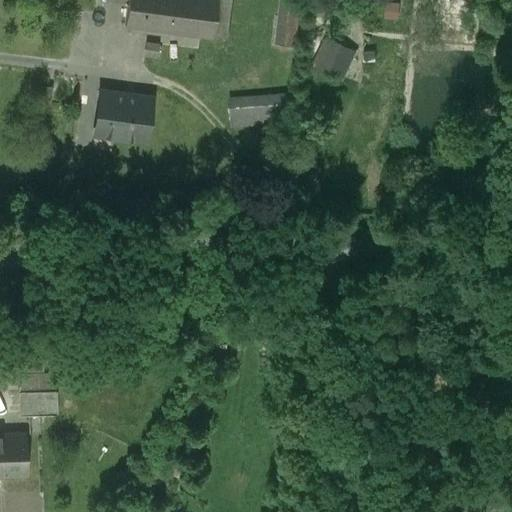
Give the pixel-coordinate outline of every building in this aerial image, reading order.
[(217,0),(127,0),(124,24),(213,36),(217,0)] [(281,0),(281,42),(298,42),(299,0),(281,0)] [(402,17),(403,1),(392,0),(388,0),(387,16),(402,17)] [(330,35),(315,66),(345,80),(360,49),(330,35)] [(151,98),(99,91),(94,133),(145,140),(151,98)] [(42,387),(42,368),(17,368),(19,411),(55,410),(55,386),(42,387)] [(27,474),(26,432),(1,433),(1,435),(2,435),(2,471),(0,471),(0,474),(27,474)]
